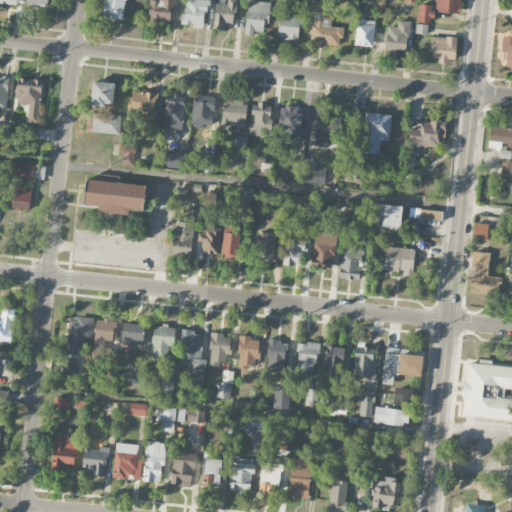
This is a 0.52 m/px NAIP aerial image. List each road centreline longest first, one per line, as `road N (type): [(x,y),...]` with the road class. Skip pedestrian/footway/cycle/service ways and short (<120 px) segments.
road 1 (residential): [(511,98),(0,41)]
road 2 (residential): [(24,511),(79,0)]
road 3 (residential): [(450,322),(0,271)]
road 4 (residential): [(450,322),(485,0)]
road 5 (residential): [(429,511),(450,322)]
